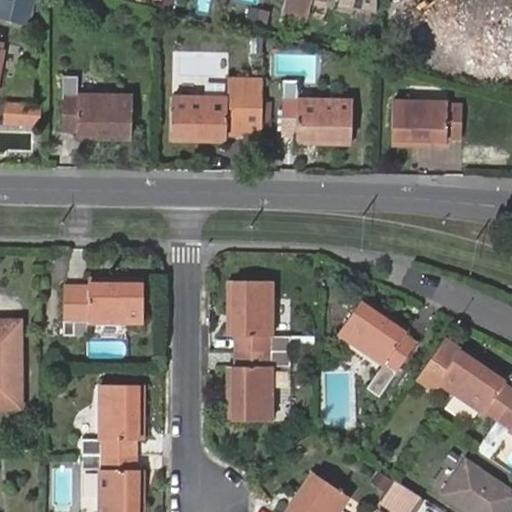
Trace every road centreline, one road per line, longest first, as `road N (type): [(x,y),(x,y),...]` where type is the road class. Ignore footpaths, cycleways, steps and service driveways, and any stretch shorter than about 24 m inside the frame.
road 1 (secondary): [(511,205),(188,191)]
road 2 (residential): [(188,191),(188,450),(214,504)]
road 3 (secondary): [(188,191),(0,187)]
